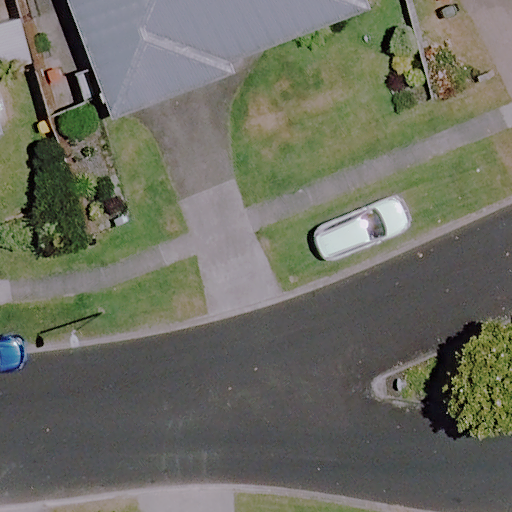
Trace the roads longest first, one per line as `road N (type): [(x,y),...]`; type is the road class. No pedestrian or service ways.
road 1 (residential): [(180,384),(511,236)]
road 2 (residential): [(511,423),(448,430),(180,384)]
road 3 (residential): [(180,384),(0,403)]
